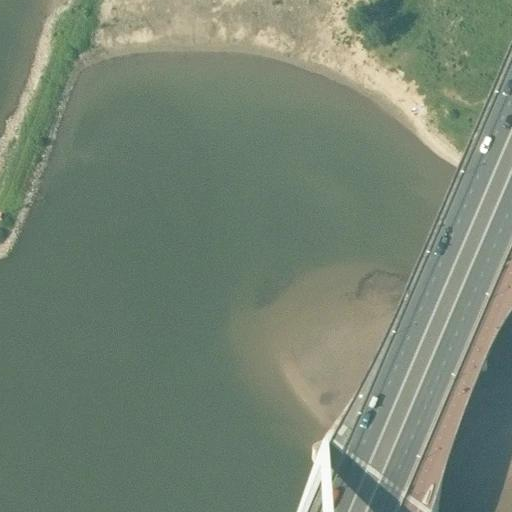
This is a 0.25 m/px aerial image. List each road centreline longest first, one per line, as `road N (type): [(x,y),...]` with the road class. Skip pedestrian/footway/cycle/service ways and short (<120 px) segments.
road 1 (primary): [(511,90),(330,511)]
road 2 (primary): [(377,511),(511,197)]
